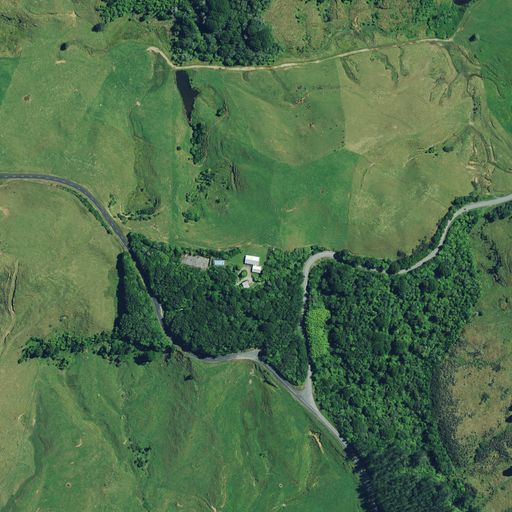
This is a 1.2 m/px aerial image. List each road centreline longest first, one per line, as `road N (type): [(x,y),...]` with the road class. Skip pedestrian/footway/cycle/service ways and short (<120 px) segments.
road 1 (unclassified): [(0,176),(56,176),(91,194),(142,270),(170,333),(195,354),(260,358),(306,402)]
road 2 (unclassified): [(306,402),(313,257),(325,253),(390,271),(414,266),(436,251),(459,212),(511,192)]
road 3 (unclassified): [(377,511),(357,460),(306,402)]
